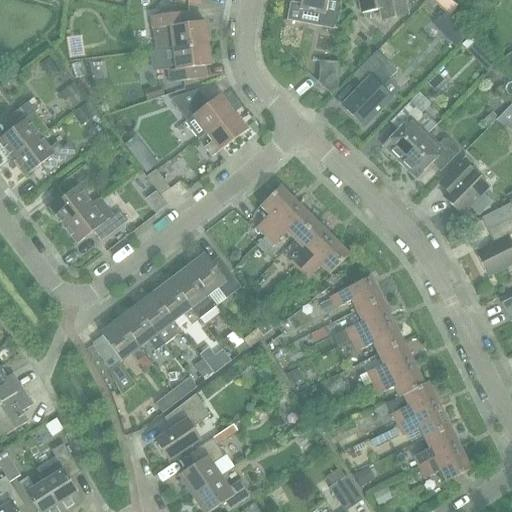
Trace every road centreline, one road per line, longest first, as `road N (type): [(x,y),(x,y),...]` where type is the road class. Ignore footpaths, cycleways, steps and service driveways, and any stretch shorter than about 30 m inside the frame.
road 1 (residential): [(511,424),(405,228),(299,128)]
road 2 (residential): [(71,296),(91,289),(299,128)]
road 3 (residential): [(299,128),(254,82),(244,59),(249,0)]
